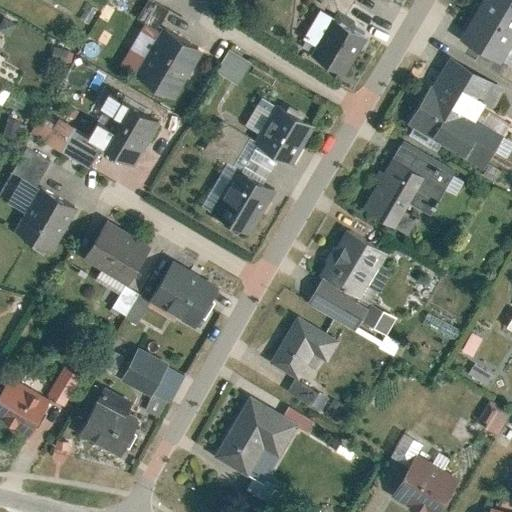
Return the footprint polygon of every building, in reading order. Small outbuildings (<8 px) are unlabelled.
[(148,0),(122,0),(120,3),(140,15),(148,0)] [(320,0),(344,13),(351,0),(320,0)] [(511,0),(483,0),(467,30),(511,54),(511,0)] [(366,35),(335,17),(315,52),(345,70),(366,35)] [(162,30),(146,21),(122,63),(137,72),(162,30)] [(204,47),(167,25),(139,72),(176,94),(204,47)] [(252,58),(232,46),(219,69),(238,80),(252,58)] [(507,131),(486,118),(506,86),(452,53),(410,120),(485,166),(507,131)] [(0,78),(8,64),(0,59),(0,78)] [(160,118),(131,101),(115,128),(106,143),(135,160),(160,118)] [(315,123),(279,102),(258,138),(294,158),(315,123)] [(77,127),(59,116),(47,138),(65,148),(77,127)] [(115,128),(97,117),(88,133),(106,143),(115,128)] [(26,134),(23,133),(25,123),(7,118),(2,136),(24,141),(26,134)] [(412,197),(431,208),(454,170),(404,140),(395,155),(426,173),(412,197)] [(24,171),(40,176),(46,157),(30,152),(24,171)] [(412,197),(426,173),(395,155),(393,154),(364,205),(397,224),(407,207),(412,197)] [(273,189),(239,169),(216,208),(250,228),(273,189)] [(77,204),(43,184),(19,224),(54,245),(77,204)] [(411,232),(421,214),(407,207),(397,224),(411,232)] [(151,240),(110,217),(87,256),(127,279),(151,240)] [(387,251),(346,228),(321,274),(323,275),(362,296),(387,251)] [(221,285),(177,259),(155,297),(199,323),(221,285)] [(357,326),(371,301),(362,296),(323,275),(310,300),(357,326)] [(302,374),(315,351),(328,358),(341,335),(299,311),(272,358),(302,374)] [(169,360),(141,345),(124,375),(152,391),(169,360)] [(85,374),(66,363),(52,388),(71,399),(85,374)] [(488,382),(492,372),(472,363),(467,374),(488,382)] [(51,397),(11,376),(0,395),(0,414),(31,432),(51,397)] [(317,405),(323,391),(291,378),(285,392),(317,405)] [(266,482),(302,422),(251,393),(216,452),(266,482)] [(142,416),(102,396),(84,433),(123,453),(142,416)] [(498,432),(507,412),(490,404),(481,425),(498,432)] [(333,451),(349,460),(357,447),(340,438),(333,451)] [(395,491),(430,511),(440,511),(462,476),(419,451),(395,491)]
